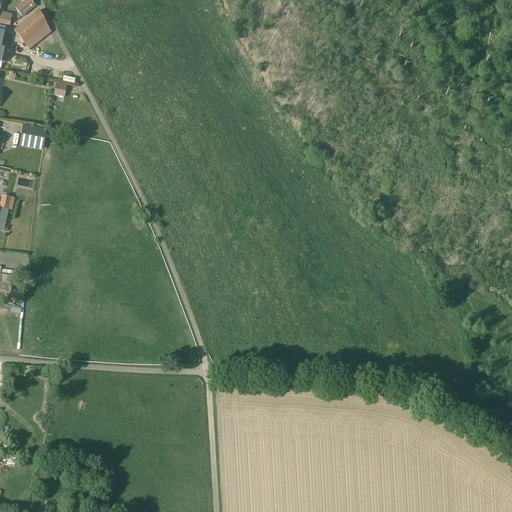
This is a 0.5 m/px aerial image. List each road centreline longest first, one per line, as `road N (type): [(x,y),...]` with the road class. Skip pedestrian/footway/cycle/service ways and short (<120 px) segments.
road 1 (track): [(206,374),(152,228),(38,0)]
road 2 (unclassified): [(511,446),(404,388),(206,374)]
road 3 (unclassified): [(206,374),(0,359)]
road 4 (unclassified): [(215,511),(206,374)]
